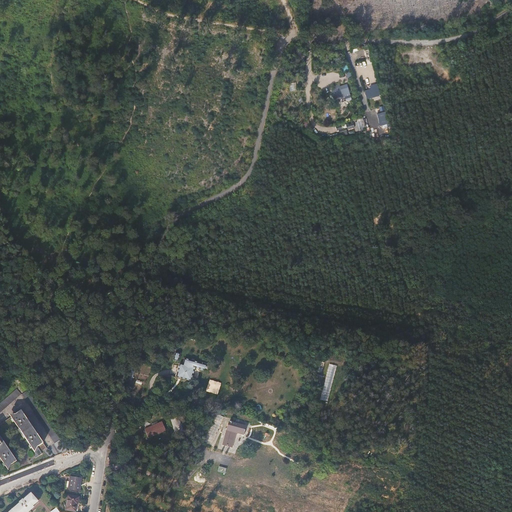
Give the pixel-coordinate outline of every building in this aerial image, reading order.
[(352,100),(347,84),(330,89),(333,100),(345,96),(347,102),(352,100)] [(377,84),(370,86),(371,90),(365,91),(368,100),(380,96),(377,84)] [(354,123),(335,126),(336,131),(339,130),(341,137),(348,136),(347,130),(355,129),(354,123)] [(322,400),(330,401),(336,365),(328,363),(322,400)] [(193,374),(199,375),(201,369),(183,364),(182,370),(193,374)] [(190,387),(193,374),(182,370),(179,369),(175,383),(190,387)] [(201,369),(199,375),(207,378),(209,371),(201,369)] [(0,402),(0,412),(21,394),(17,388),(0,402)] [(55,443),(61,439),(27,390),(21,394),(55,443)] [(41,452),(47,448),(21,410),(0,424),(0,458),(6,467),(17,460),(0,434),(0,432),(15,423),(36,453),(35,457),(36,458),(43,454),(41,452)] [(236,432),(243,434),(245,426),(229,421),(227,429),(222,444),(232,447),(236,432)] [(212,443),(217,431),(211,428),(205,440),(212,443)] [(157,435),(140,443),(142,448),(159,440),(157,435)] [(69,489),(80,491),(82,478),(70,477),(69,489)] [(38,501),(31,493),(23,500),(22,499),(20,501),(20,502),(8,511),(26,511),(34,505),(34,504),(38,501)] [(79,497),(68,495),(66,509),(75,511),(76,504),(78,504),(79,497)]
